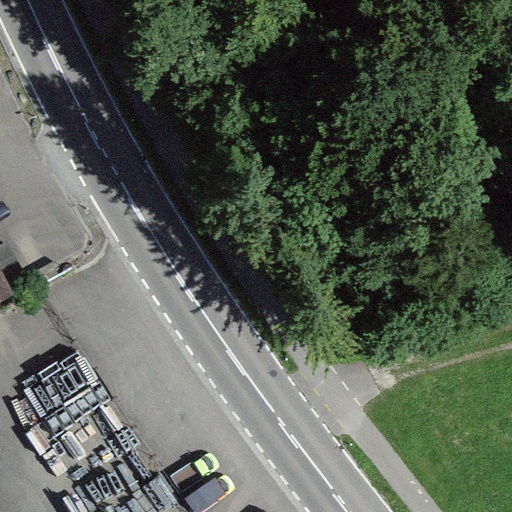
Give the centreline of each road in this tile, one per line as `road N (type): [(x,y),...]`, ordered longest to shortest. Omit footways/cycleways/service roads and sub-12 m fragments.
road 1 (secondary): [(349,511),(185,286),(102,152),(27,0)]
road 2 (track): [(511,336),(339,397),(287,430)]
